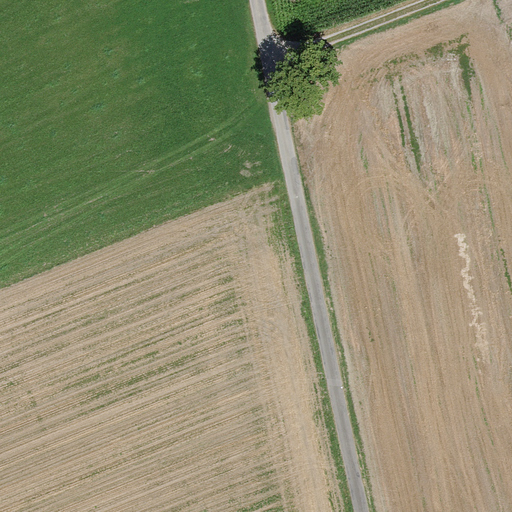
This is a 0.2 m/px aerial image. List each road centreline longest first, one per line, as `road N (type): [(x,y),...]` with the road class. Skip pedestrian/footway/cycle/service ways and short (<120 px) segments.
road 1 (track): [(255,0),(359,511)]
road 2 (track): [(268,62),(426,0)]
